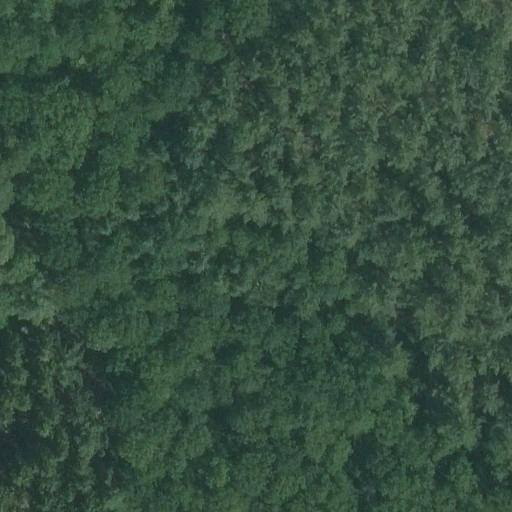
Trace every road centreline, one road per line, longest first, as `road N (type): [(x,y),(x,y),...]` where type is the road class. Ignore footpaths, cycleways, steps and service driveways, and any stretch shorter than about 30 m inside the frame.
road 1 (track): [(263,0),(141,122),(25,181)]
road 2 (track): [(140,511),(54,270)]
